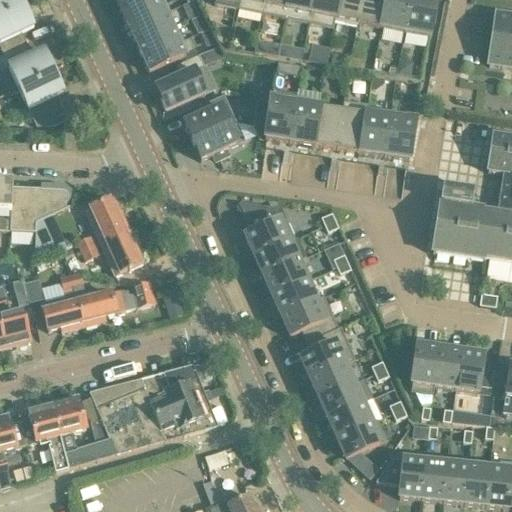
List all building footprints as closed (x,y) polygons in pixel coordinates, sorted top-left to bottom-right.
[(0,0),(0,20),(25,9),(21,0),(0,0)] [(158,2),(157,0),(121,0),(115,3),(121,18),(158,2)] [(214,0),(213,9),(237,13),(239,0),(214,0)] [(239,0),(237,13),(261,18),(264,0),(239,0)] [(264,0),(261,18),(284,23),(288,0),(264,0)] [(288,0),(284,23),(308,28),(313,0),(288,0)] [(313,0),(308,28),(333,33),(334,23),(338,0),(313,0)] [(338,0),(334,23),(357,28),(363,0),(338,0)] [(363,0),(357,28),(381,33),(387,0),(363,0)] [(387,0),(381,33),(405,38),(412,0),(387,0)] [(422,0),(412,0),(405,38),(429,43),(437,3),(422,0)] [(128,33),(165,16),(158,2),(121,18),(128,33)] [(191,6),(191,5),(186,7),(182,9),(188,23),(190,22),(199,19),(195,9),(193,10),(191,6)] [(25,9),(0,20),(0,51),(3,59),(27,48),(22,37),(28,34),(25,27),(32,24),(25,9)] [(171,31),(165,16),(128,33),(135,48),(171,31)] [(488,68),(488,70),(490,71),(490,70),(500,72),(502,72),(511,73),(511,74),(511,73),(511,20),(510,21),(510,20),(508,20),(498,19),(498,18),(496,18),(495,20),(496,20),(494,33),(494,32),(493,35),(494,35),(491,54),(490,54),(490,56),(491,56),(489,68),(488,68)] [(178,46),(171,31),(135,48),(141,62),(178,46)] [(206,50),(216,46),(209,32),(199,36),(206,50)] [(185,61),(178,46),(141,62),(148,77),(185,61)] [(3,59),(0,60),(0,70),(1,74),(9,71),(18,92),(55,75),(49,60),(41,63),(38,57),(32,60),(27,48),(3,59)] [(302,52),(279,48),(277,60),(301,64),(302,52)] [(322,50),(320,62),(335,64),(337,52),(322,50)] [(360,73),(362,64),(350,61),(348,71),(360,73)] [(204,99),(193,75),(192,76),(187,65),(175,70),(180,81),(155,92),(160,103),(159,103),(165,117),(204,99)] [(411,73),(406,66),(401,65),(399,77),(410,79),(411,73)] [(55,75),(18,92),(36,131),(51,132),(68,124),(55,93),(62,89),(55,75)] [(236,127),(223,99),(201,110),(205,119),(184,129),(192,147),(236,127)] [(266,132),(264,145),(288,148),(294,108),(270,105),(268,118),(266,132)] [(318,112),(294,108),(288,148),(312,152),(318,112)] [(342,115),(318,112),(312,152),(336,155),(342,115)] [(366,119),(342,115),(336,155),(360,159),(366,119)] [(256,117),(254,130),(266,132),(268,118),(256,117)] [(390,122),(366,119),(360,159),(384,162),(390,122)] [(414,126),(390,122),(384,162),(408,166),(414,126)] [(244,145),(236,127),(192,147),(200,165),(214,159),(217,165),(229,160),(226,153),(244,145)] [(264,145),(266,132),(254,130),(260,144),(264,145)] [(441,192),(431,258),(482,265),(483,263),(511,267),(511,141),(493,138),(487,176),(501,178),(495,217),(482,215),(482,213),(469,211),(471,196),(441,192)] [(0,190),(0,235),(9,236),(11,191),(0,190)] [(62,193),(14,192),(11,191),(9,236),(35,237),(36,227),(45,223),(69,212),(68,211),(66,211),(65,208),(67,207),(68,205),(69,202),(69,200),(68,197),(66,195),(64,194),(62,193)] [(113,203),(85,215),(100,247),(128,235),(113,203)] [(254,263),(288,247),(295,244),(285,223),(278,226),(274,215),(238,207),(252,238),(244,241),(254,263)] [(324,230),(335,225),(332,218),(321,223),(324,230)] [(47,228),(45,223),(36,227),(35,237),(34,261),(65,252),(53,225),(47,228)] [(338,232),(335,225),(324,230),(327,237),(338,232)] [(128,235),(100,247),(115,280),(143,267),(128,235)] [(89,241),(77,247),(81,256),(93,250),(89,241)] [(297,266),(288,247),(254,263),(262,282),(297,266)] [(93,250),(81,256),(85,265),(97,259),(93,250)] [(347,267),(344,260),(333,265),(336,272),(347,267)] [(306,286),(297,266),(262,282),(271,301),(306,286)] [(350,274),(347,267),(336,272),(339,279),(350,274)] [(79,277),(70,280),(83,331),(105,326),(103,321),(116,318),(116,317),(126,314),(121,296),(111,298),(111,297),(94,302),(93,295),(84,297),(79,277)] [(65,301),(42,307),(44,315),(42,315),(48,336),(61,332),(62,337),(83,331),(70,280),(60,282),(65,301)] [(42,283),(29,287),(35,306),(47,303),(42,283)] [(24,284),(13,286),(19,311),(30,308),(24,284)] [(314,305),(306,286),(271,301),(280,320),(314,305)] [(149,287),(131,292),(137,312),(154,308),(149,287)] [(2,291),(0,290),(0,329),(6,352),(17,349),(19,351),(27,349),(28,346),(30,345),(22,315),(9,318),(2,291)] [(180,307),(176,295),(162,300),(165,311),(180,307)] [(495,312),(497,300),(481,298),(479,310),(495,312)] [(306,347),(338,333),(323,301),(314,305),(280,320),(289,342),(301,336),(306,347)] [(338,333),(306,347),(311,359),(299,364),(309,385),(344,370),(355,365),(340,332),(338,333)] [(433,399),(434,392),(440,355),(416,351),(410,396),(433,399)] [(456,395),(461,358),(440,355),(434,392),(456,395)] [(482,361),(461,358),(456,395),(488,400),(494,366),(482,364),(482,361)] [(385,374),(381,367),(370,372),(374,379),(385,374)] [(511,367),(509,367),(501,416),(511,417),(511,367)] [(352,389),(344,370),(309,385),(318,404),(352,389)] [(77,455),(65,458),(69,473),(86,468),(216,432),(191,372),(90,398),(101,425),(90,427),(96,448),(77,453),(77,455)] [(388,381),(385,374),(374,379),(377,386),(388,381)] [(361,408),(352,389),(318,404),(327,424),(361,408)] [(62,408),(53,411),(65,458),(77,455),(77,453),(72,438),(85,434),(77,401),(62,406),(62,408)] [(402,413),(399,406),(388,411),(392,418),(402,413)] [(370,427),(361,408),(327,424),(335,443),(370,427)] [(43,410),(27,414),(36,447),(48,444),(49,449),(47,450),(55,477),(69,473),(65,458),(53,411),(44,413),(43,410)] [(428,425),(430,413),(422,412),(420,424),(428,425)] [(406,421),(402,413),(392,418),(395,426),(406,421)] [(450,427),(451,415),(444,414),(442,426),(450,427)] [(0,492),(0,493),(11,490),(7,474),(8,473),(3,455),(16,452),(8,420),(0,421),(0,492)] [(386,446),(376,424),(370,427),(335,443),(345,464),(386,446)] [(427,444),(428,432),(421,431),(419,443),(427,444)] [(493,432),(485,431),(484,443),(492,444),(493,432)] [(436,433),(428,432),(427,444),(435,445),(436,433)] [(470,449),(471,437),(463,436),(462,448),(470,449)] [(250,445),(240,448),(246,463),(256,459),(250,445)] [(236,457),(216,461),(220,477),(239,472),(236,457)] [(422,505),(426,467),(426,460),(403,458),(402,465),(391,464),(375,487),(400,490),(398,503),(422,505)] [(484,511),(489,467),(468,465),(467,472),(463,510),(484,511)] [(511,466),(489,465),(489,467),(484,511),(485,511),(507,511),(509,497),(511,497),(511,466)] [(442,508),(446,470),(426,467),(422,505),(442,508)] [(463,510),(467,472),(446,470),(442,508),(463,510)] [(253,511),(248,499),(226,509),(227,511),(253,511)]
